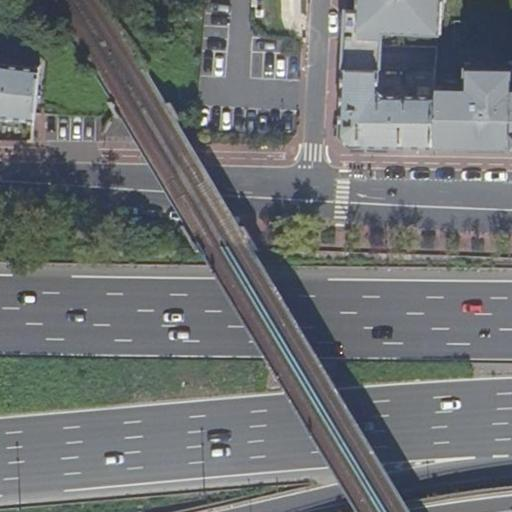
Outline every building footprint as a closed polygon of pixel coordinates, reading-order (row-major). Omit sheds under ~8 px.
[(359,0),(359,11),(347,10),(346,41),(383,42),(383,30),(437,32),(439,0),(359,0)] [(383,42),(346,41),(344,68),(381,69),(383,42)] [(0,116),(5,117),(33,120),(38,68),(16,65),(0,63),(0,116)] [(511,67),(465,66),(465,91),(435,90),(433,149),(471,150),(471,143),(492,143),(492,150),(511,150),(511,67)] [(381,69),(344,68),(340,137),(351,148),(364,148),(403,149),(433,149),(435,90),(435,71),(408,70),(407,88),(422,88),(422,91),(427,91),(427,97),(386,96),(380,91),(381,69)]
